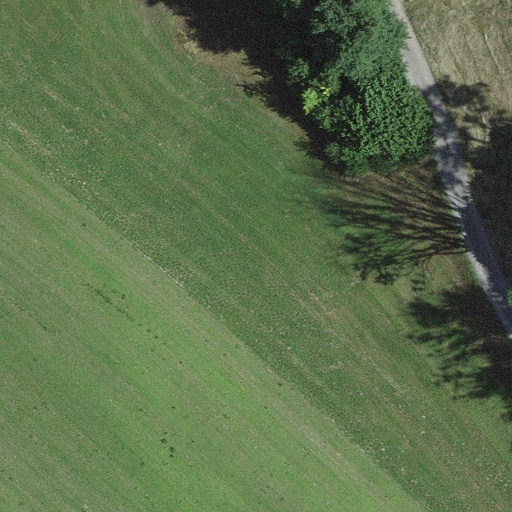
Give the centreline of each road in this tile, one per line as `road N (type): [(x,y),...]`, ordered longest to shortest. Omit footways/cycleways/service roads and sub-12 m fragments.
road 1 (unclassified): [(389,0),(447,163)]
road 2 (unclassified): [(511,299),(447,163)]
